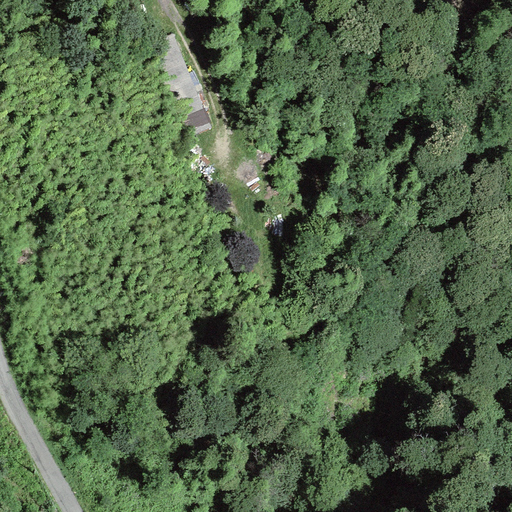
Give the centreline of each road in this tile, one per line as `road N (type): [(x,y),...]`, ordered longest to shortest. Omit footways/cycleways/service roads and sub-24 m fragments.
road 1 (track): [(167,0),(212,93),(221,127),(219,184)]
road 2 (unclassified): [(0,359),(71,511)]
